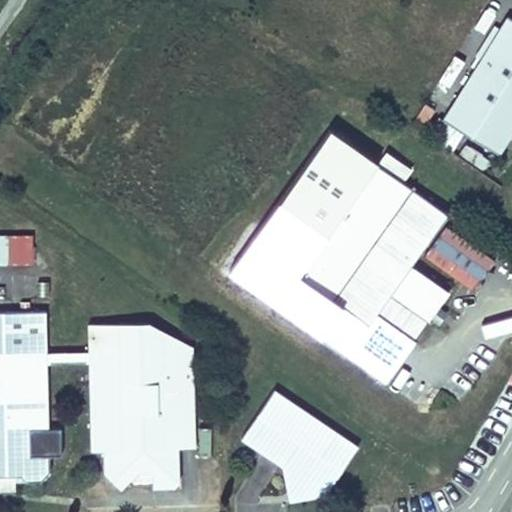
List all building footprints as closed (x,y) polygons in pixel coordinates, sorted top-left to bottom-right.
[(499,153),(511,132),(511,18),(507,15),(443,119),(499,153)] [(349,172),(361,180),(373,162),(361,154),(349,172)] [(373,162),(361,180),(305,263),(296,276),(368,325),(376,313),(415,339),(449,289),(410,262),(445,211),(373,162)] [(7,264),(33,264),(33,232),(7,232),(7,264)] [(429,246),(422,258),(472,287),(479,275),(429,246)] [(288,271),(296,276),(305,263),(297,257),(288,271)] [(279,308),(331,341),(345,320),(293,287),(279,308)] [(43,318),(0,318),(0,482),(16,484),(16,489),(35,489),(46,476),(45,460),(60,460),(59,433),(45,434),(43,318)] [(179,455),(183,455),(183,438),(194,437),(190,351),(176,341),(156,341),(156,327),(148,323),(89,326),(94,451),(103,451),(104,479),(123,495),(140,478),(154,477),(154,495),(174,494),(180,488),(179,455)] [(273,387),(240,434),(283,465),(288,498),(324,492),(357,444),(273,387)] [(183,438),(183,455),(194,455),(194,437),(183,438)] [(0,501),(11,501),(12,489),(16,489),(16,484),(0,482),(0,501)]
